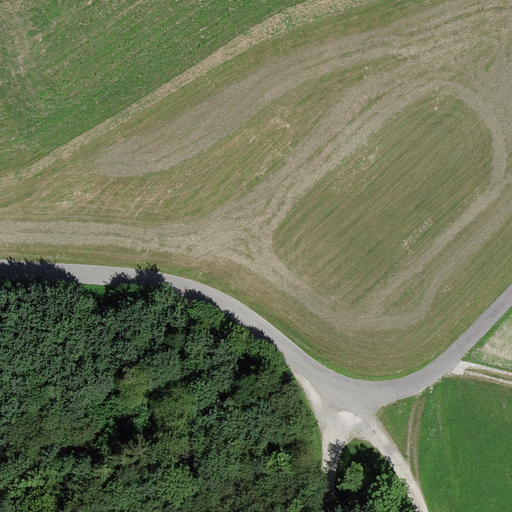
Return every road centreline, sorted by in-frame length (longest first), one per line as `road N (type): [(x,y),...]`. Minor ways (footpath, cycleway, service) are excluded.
road 1 (residential): [(511,291),(434,373),(398,389),(353,392),(323,381),(221,306),(183,291),(0,274)]
road 2 (track): [(353,392),(368,435),(416,511)]
road 3 (track): [(412,502),(415,406),(434,373)]
road 4 (track): [(353,392),(325,461),(326,511)]
